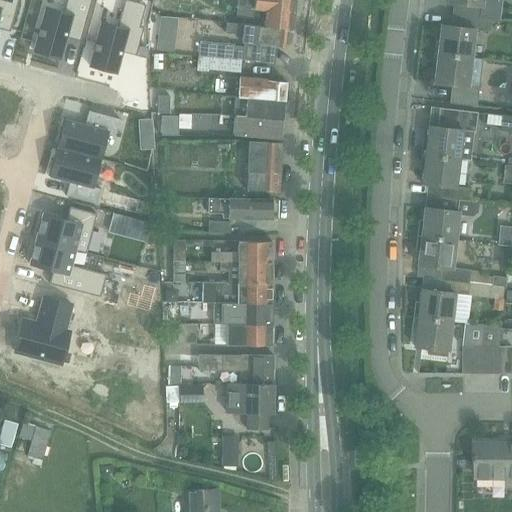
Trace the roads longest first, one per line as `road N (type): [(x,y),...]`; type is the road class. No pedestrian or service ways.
road 1 (residential): [(400,0),(376,331),(396,393),(440,412)]
road 2 (secondary): [(322,413),(317,258),(340,0)]
